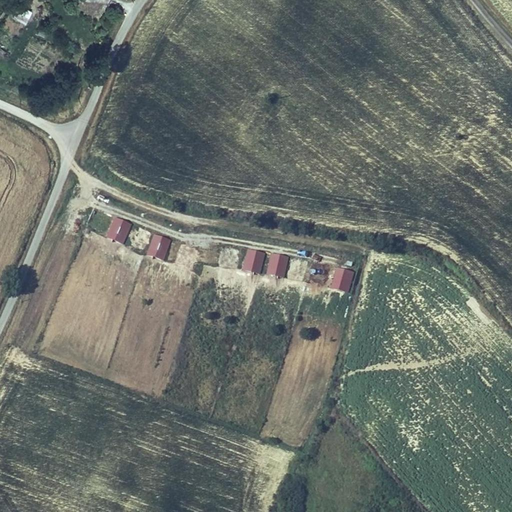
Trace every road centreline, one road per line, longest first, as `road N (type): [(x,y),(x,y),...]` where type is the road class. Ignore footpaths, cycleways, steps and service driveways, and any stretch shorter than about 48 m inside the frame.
road 1 (track): [(363,252),(174,214),(67,161)]
road 2 (tertiary): [(0,326),(76,137)]
road 3 (tertiary): [(76,137),(142,0)]
